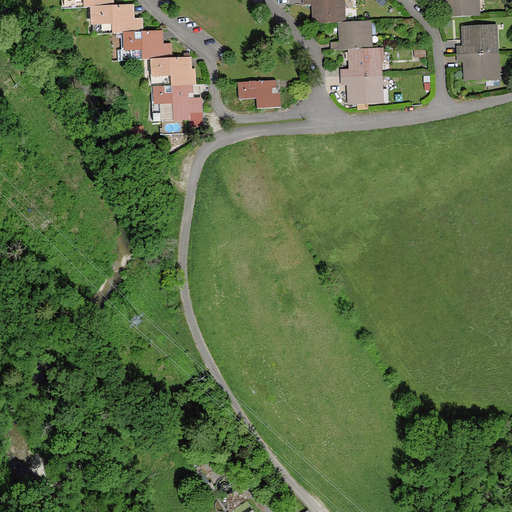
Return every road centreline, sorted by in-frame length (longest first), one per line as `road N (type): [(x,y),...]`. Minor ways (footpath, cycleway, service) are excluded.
road 1 (residential): [(148,0),(215,55),(216,92),(227,113),(245,119),(324,110)]
road 2 (residential): [(324,110),(315,49),(264,0)]
road 3 (residential): [(445,113),(436,33),(403,0)]
